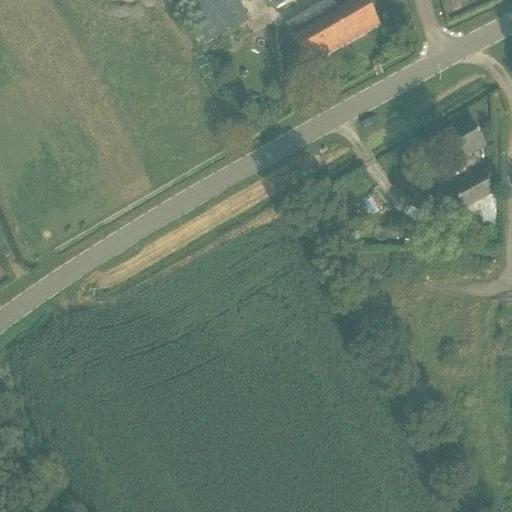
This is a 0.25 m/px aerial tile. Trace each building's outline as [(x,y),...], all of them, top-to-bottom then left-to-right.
[(183,0),(198,28),(201,34),(194,38),(200,49),(207,45),(248,24),(239,6),(235,0),(183,0)] [(270,0),(262,0),(267,9),(274,6),(270,0)] [(271,0),(276,9),(294,0),(271,0)] [(285,28),(307,68),(377,28),(361,0),(337,14),(330,3),(285,28)] [(436,145),(455,179),(465,173),(459,162),(484,149),(471,126),(436,145)] [(453,197),(463,215),(493,197),(482,179),(453,197)]
